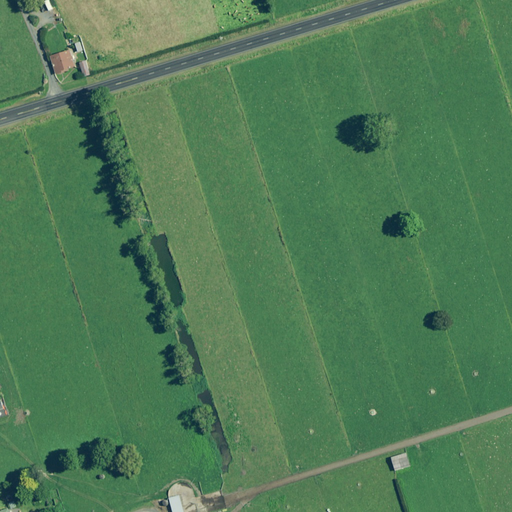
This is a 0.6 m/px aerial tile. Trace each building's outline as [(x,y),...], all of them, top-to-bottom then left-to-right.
[(84,50),(81,42),(76,44),(79,52),(84,50)] [(77,67),(72,51),(51,57),(57,75),(70,72),(69,69),(77,67)] [(91,75),(87,61),(80,63),(85,77),(91,75)] [(411,467),(407,454),(392,458),(396,471),(411,467)] [(170,499),(173,511),(185,511),(182,496),(170,499)]
